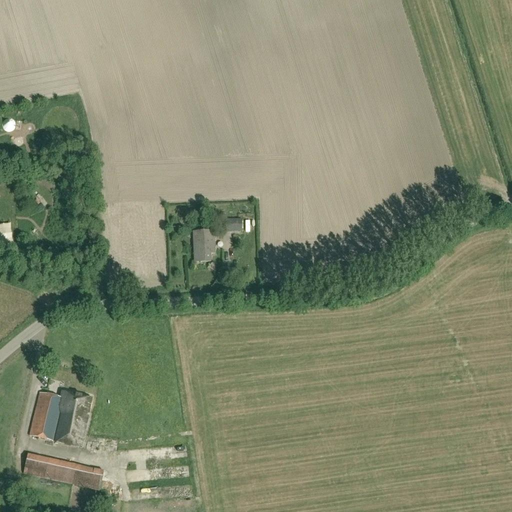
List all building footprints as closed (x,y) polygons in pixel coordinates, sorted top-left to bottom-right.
[(225,220),(225,232),(241,232),(241,220),(225,220)] [(193,233),(194,263),(211,262),(210,255),(215,255),(214,240),(217,240),(216,232),(214,233),(214,232),(193,233)] [(81,449),(93,401),(63,393),(62,399),(41,394),(30,437),(81,449)] [(105,441),(103,447),(110,449),(112,443),(105,441)] [(27,455),(26,459),(26,462),(23,475),(53,482),(57,462),(27,455)]
